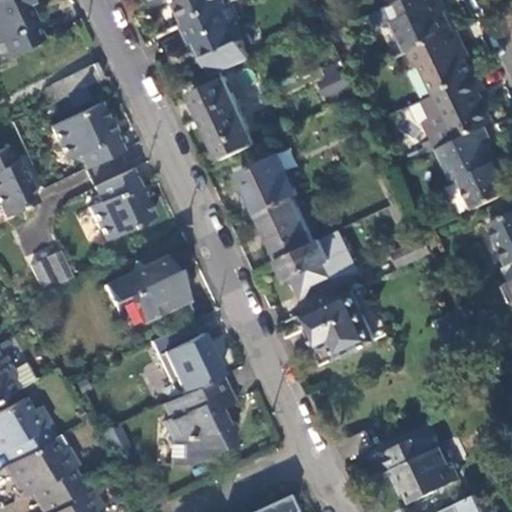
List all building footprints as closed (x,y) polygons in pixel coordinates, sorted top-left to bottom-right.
[(30,0),(0,0),(0,53),(3,59),(44,40),(28,6),(33,4),(30,0)] [(172,0),(185,23),(228,3),(226,0),(172,0)] [(395,23),(409,53),(410,52),(457,30),(447,9),(442,8),(438,1),(440,0),(403,0),(401,1),(379,12),(386,27),(395,23)] [(240,20),(232,1),(228,3),(185,23),(193,42),(198,40),(215,74),(252,57),(235,22),(240,20)] [(459,29),(457,30),(410,52),(417,67),(423,64),(437,95),(476,76),(469,61),(473,59),(459,29)] [(312,72),(323,98),(347,88),(336,62),(312,72)] [(75,92),(101,79),(94,64),(68,77),(75,92)] [(480,74),(476,76),(437,95),(427,100),(434,116),(425,120),(439,149),(458,140),(488,126),(495,122),(482,93),(488,91),(480,74)] [(223,158),(256,143),(225,76),(191,91),(223,158)] [(65,152),(110,130),(97,104),(47,127),(56,145),(62,150),(65,152)] [(371,126),(369,121),(361,125),(371,147),(380,144),(371,126)] [(488,126),(458,140),(439,149),(455,183),(463,179),(477,209),(511,191),(511,177),(508,169),(502,172),(497,162),(500,161),(492,144),(496,142),(488,126)] [(119,151),(110,130),(65,152),(69,154),(77,155),(83,169),(119,151)] [(0,183),(21,173),(8,146),(0,150),(0,183)] [(295,197),(300,194),(281,154),(240,172),(259,213),(295,197)] [(87,168),(91,182),(123,171),(118,158),(87,168)] [(96,230),(114,236),(151,219),(128,170),(91,188),(98,203),(87,208),(96,230)] [(21,173),(0,183),(0,211),(4,218),(36,203),(21,173)] [(316,242),(295,197),(259,213),(280,258),(316,242)] [(417,222),(406,200),(391,207),(402,229),(417,222)] [(511,212),(489,223),(508,264),(511,262),(511,212)] [(325,238),(316,242),(280,258),(290,280),(295,278),(305,298),(341,281),(332,261),(334,260),(326,244),(338,239),(336,235),(326,240),(325,238)] [(431,254),(424,238),(392,254),(399,269),(431,254)] [(57,286),(71,280),(58,253),(45,259),(57,286)] [(127,297),(139,323),(183,302),(162,258),(100,286),(109,305),(127,297)] [(47,291),(57,286),(45,259),(34,265),(47,291)] [(511,281),(511,282),(503,286),(511,304),(511,281)] [(350,292),(300,315),(317,352),(331,345),(337,358),(373,342),(350,292)] [(149,342),(176,397),(220,376),(199,334),(196,336),(189,323),(149,342)] [(0,399),(11,394),(4,382),(13,377),(10,372),(2,359),(0,360),(0,399)] [(23,364),(10,372),(13,377),(4,382),(11,394),(33,381),(23,364)] [(232,403),(220,376),(176,397),(162,404),(169,418),(163,421),(171,438),(169,465),(188,465),(213,453),(214,456),(233,446),(229,439),(228,438),(226,439),(224,436),(228,423),(222,421),(216,410),(232,403)] [(48,441),(49,441),(43,430),(48,427),(38,410),(29,415),(22,402),(0,413),(0,454),(10,449),(15,460),(48,441)] [(99,434),(107,453),(125,445),(117,426),(99,434)] [(370,430),(342,444),(349,460),(377,446),(370,430)] [(383,455),(390,471),(395,468),(412,503),(458,480),(450,464),(448,465),(431,431),(383,455)] [(66,450),(58,436),(49,441),(48,441),(55,455),(66,450)] [(42,501),(77,482),(71,471),(76,468),(66,450),(55,455),(48,441),(15,460),(4,466),(23,499),(37,491),(42,501)] [(83,494),(77,482),(42,501),(48,511),(95,511),(100,509),(89,490),(83,494)] [(488,511),(480,493),(440,511),(488,511)] [(289,511),(283,498),(254,511),(289,511)]
